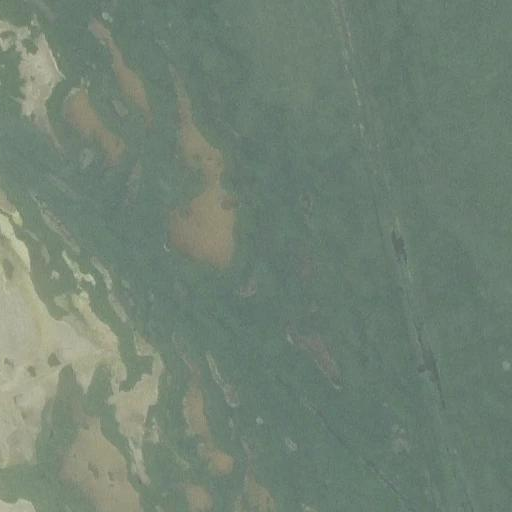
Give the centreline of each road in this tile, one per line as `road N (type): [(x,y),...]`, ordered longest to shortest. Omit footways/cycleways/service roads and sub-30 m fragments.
road 1 (track): [(466,511),(339,0)]
road 2 (track): [(413,511),(26,156)]
